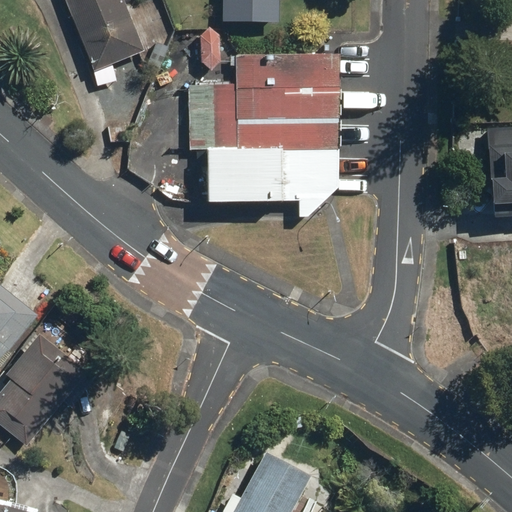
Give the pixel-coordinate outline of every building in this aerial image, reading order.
[(67,0),(96,69),(146,48),(126,0),(67,0)] [(222,0),(222,19),(278,21),(278,0),(222,0)] [(221,29),(201,28),(199,66),(219,67),(221,29)] [(203,199),(322,199),(321,50),(236,51),(237,145),(203,144),(203,199)] [(497,209),(511,208),(511,144),(494,146),(497,209)] [(0,355),(38,311),(6,284),(0,291),(0,355)] [(41,328),(5,370),(12,376),(0,389),(0,421),(25,443),(89,368),(41,328)] [(223,511),(286,511),(308,470),(267,449),(241,498),(232,494),(223,511)] [(38,511),(40,508),(0,498),(0,511),(38,511)]
